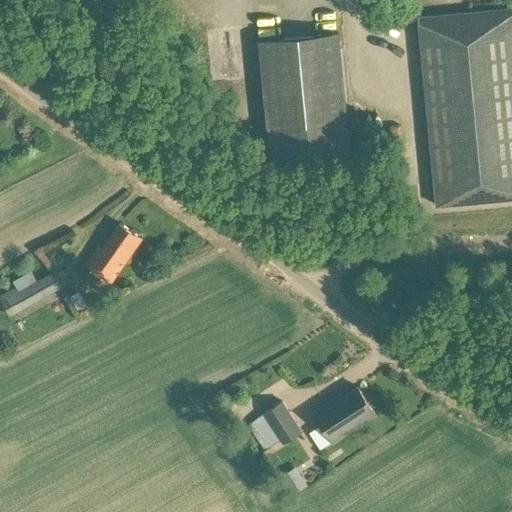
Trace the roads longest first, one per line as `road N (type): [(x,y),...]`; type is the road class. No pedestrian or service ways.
road 1 (unclassified): [(316,291),(0,69)]
road 2 (unclassified): [(511,428),(316,291)]
road 3 (residential): [(511,243),(356,251),(316,291)]
